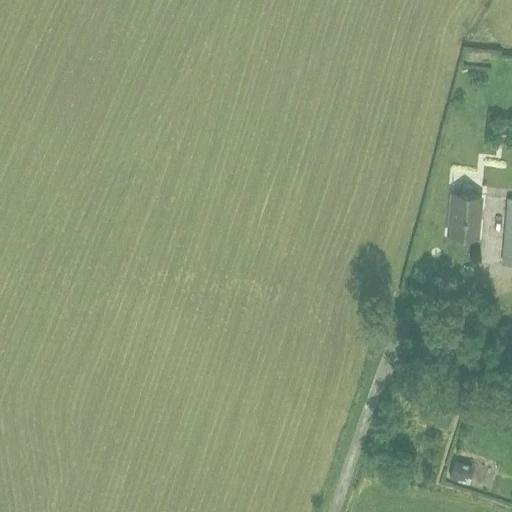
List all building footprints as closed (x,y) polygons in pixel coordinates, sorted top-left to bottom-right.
[(447,234),(477,237),(481,196),(451,193),(447,234)] [(511,264),(511,198),(508,198),(503,264),(511,264)] [(511,324),(508,325),(493,324),(492,347),(507,347),(507,341),(511,341),(511,324)] [(459,350),(457,361),(465,363),(468,352),(459,350)] [(452,413),(439,410),(434,426),(447,430),(452,413)] [(467,463),(454,459),(449,479),(461,482),(467,463)]
